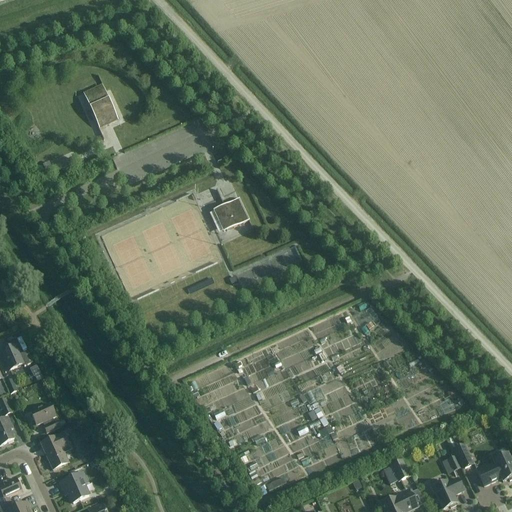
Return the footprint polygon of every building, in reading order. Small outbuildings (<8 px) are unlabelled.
[(105,94),(106,93),(98,76),(97,76),(102,87),(84,96),(92,115),(91,115),(103,141),(104,141),(99,129),(118,121),(109,103),(110,102),(107,96),(107,97),(105,94)] [(48,177),(74,165),(71,159),(45,171),(48,177)] [(239,199),(238,200),(238,201),(216,211),(226,232),(248,222),(251,229),(252,229),(239,199)] [(235,268),(239,280),(250,276),(246,264),(235,268)] [(227,274),(230,281),(236,278),(233,271),(227,274)] [(359,308),(369,305),(366,297),(357,300),(359,308)] [(29,364),(24,353),(19,355),(15,346),(1,352),(9,371),(23,364),(24,367),(29,364)] [(320,357),(326,354),(322,347),(316,350),(320,357)] [(0,390),(4,399),(9,397),(2,380),(0,375),(0,390)] [(12,381),(5,384),(11,396),(18,393),(12,381)] [(270,402),(280,398),(276,388),(266,392),(270,402)] [(452,392),(447,395),(450,400),(455,397),(452,392)] [(0,403),(0,407),(5,417),(12,414),(6,401),(0,403)] [(45,428),(44,429),(47,435),(60,429),(57,423),(54,424),(52,420),(55,418),(49,406),(31,414),(36,427),(43,424),(45,428)] [(223,406),(212,408),(213,414),(224,412),(223,406)] [(284,408),(277,414),(281,420),(288,414),(284,408)] [(319,411),(314,414),(317,420),(322,416),(319,411)] [(313,413),(307,417),(311,424),(317,420),(313,413)] [(216,417),(211,420),(217,429),(222,425),(216,417)] [(7,419),(0,421),(0,447),(14,441),(10,431),(13,430),(7,419)] [(323,420),(319,423),(323,429),(327,427),(323,420)] [(295,434),(308,429),(304,421),(292,427),(295,434)] [(324,431),(319,433),(323,440),(328,437),(327,435),(324,431)] [(63,435),(41,445),(53,472),(68,464),(62,451),(69,447),(63,435)] [(463,471),(473,466),(464,447),(454,451),(463,471)] [(494,466),(477,474),(484,488),(498,482),(497,481),(501,479),(503,483),(509,481),(510,483),(511,481),(511,460),(511,459),(509,460),(508,457),(507,458),(504,452),(504,451),(492,457),(495,464),(494,464),(494,466)] [(244,458),(238,461),(241,466),(247,463),(244,458)] [(460,470),(455,459),(448,462),(453,473),(460,470)] [(391,468),(399,484),(409,479),(402,463),(391,468)] [(63,492),(67,490),(73,504),(88,498),(83,486),(87,484),(83,475),(79,477),(79,476),(59,485),(63,492)] [(0,495),(0,509),(11,505),(8,499),(21,493),(15,480),(0,486),(0,492),(1,495),(0,495)] [(443,511),(450,508),(450,510),(456,507),(456,506),(457,505),(453,497),(456,496),(463,493),(458,481),(448,485),(447,483),(443,485),(442,482),(432,487),(434,490),(433,490),(436,498),(438,504),(439,504),(443,511)] [(411,511),(418,509),(411,495),(396,502),(395,500),(381,507),(383,510),(381,511),(411,511)]
